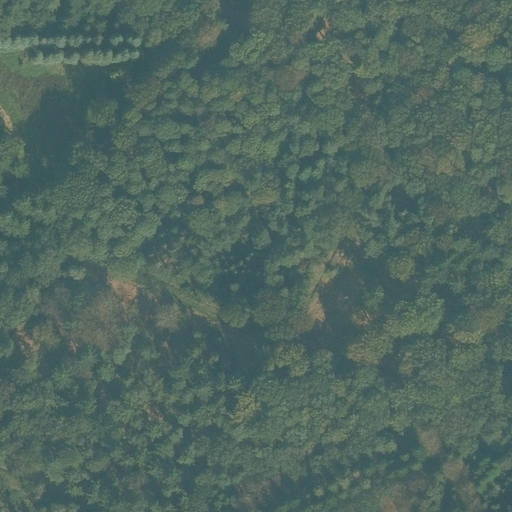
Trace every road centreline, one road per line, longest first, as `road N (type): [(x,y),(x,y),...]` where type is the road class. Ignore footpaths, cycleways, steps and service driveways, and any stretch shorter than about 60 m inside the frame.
road 1 (unclassified): [(162,29),(511,230)]
road 2 (unclassified): [(0,322),(162,29)]
road 3 (unclassified): [(298,511),(442,460)]
